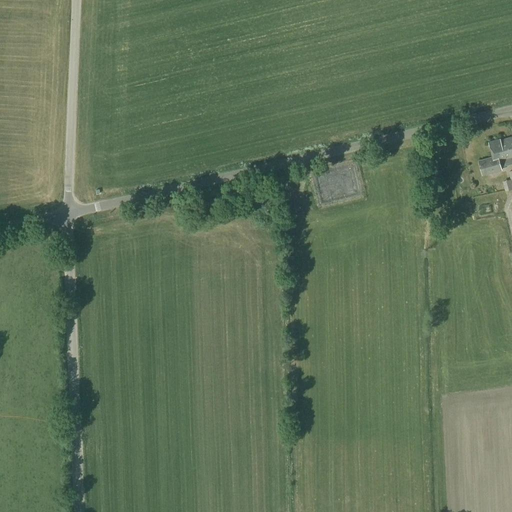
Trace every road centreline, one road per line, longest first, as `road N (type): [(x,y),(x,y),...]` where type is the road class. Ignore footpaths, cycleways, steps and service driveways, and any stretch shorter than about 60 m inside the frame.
road 1 (unclassified): [(67,214),(511,113)]
road 2 (unclassified): [(79,511),(67,214)]
road 3 (unclassified): [(67,214),(76,0)]
